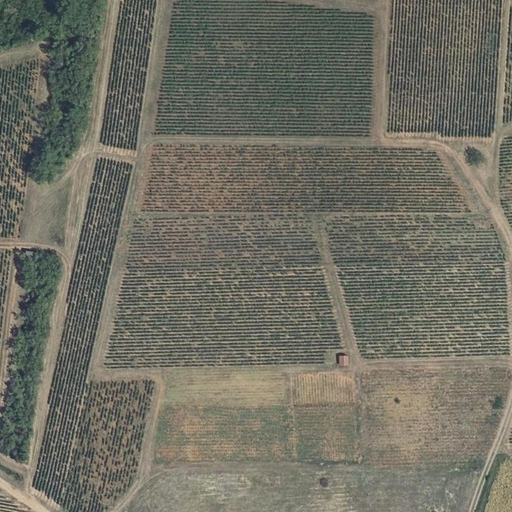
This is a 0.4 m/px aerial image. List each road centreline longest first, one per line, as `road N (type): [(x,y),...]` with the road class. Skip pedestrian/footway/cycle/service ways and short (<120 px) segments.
road 1 (track): [(25,497),(68,265),(52,249),(0,244)]
road 2 (track): [(511,249),(489,200),(449,151),(380,142)]
road 3 (track): [(472,511),(511,396)]
